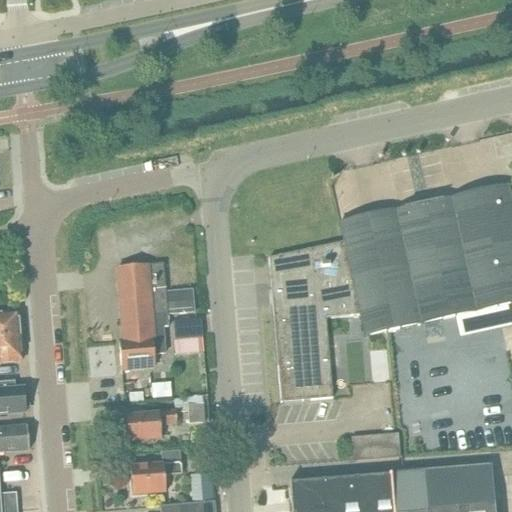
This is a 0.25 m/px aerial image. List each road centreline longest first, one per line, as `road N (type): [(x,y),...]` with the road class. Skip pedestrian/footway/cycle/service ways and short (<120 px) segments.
road 1 (unclassified): [(240,511),(211,168)]
road 2 (unclassified): [(211,168),(511,100)]
road 3 (residential): [(61,511),(38,231)]
road 4 (tertiary): [(26,85),(80,77),(242,15)]
road 5 (tertiary): [(242,15),(22,55)]
road 6 (unclassified): [(35,207),(211,168)]
road 7 (residential): [(187,0),(20,34)]
